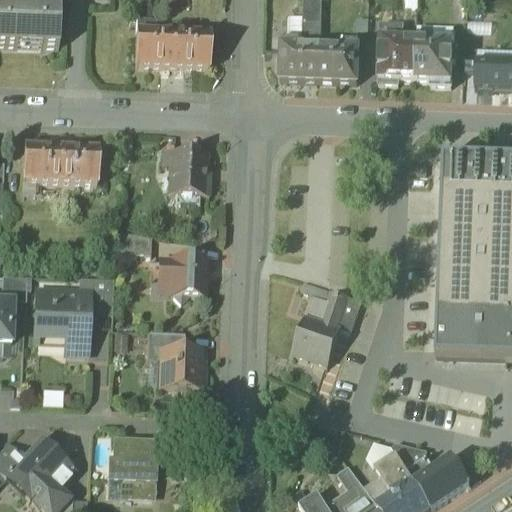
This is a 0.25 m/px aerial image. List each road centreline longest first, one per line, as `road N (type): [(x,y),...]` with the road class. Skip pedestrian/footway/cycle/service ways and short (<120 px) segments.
road 1 (residential): [(247,117),(239,432)]
road 2 (residential): [(247,117),(511,126)]
road 3 (residential): [(0,103),(247,117)]
road 4 (residential): [(0,421),(239,432)]
